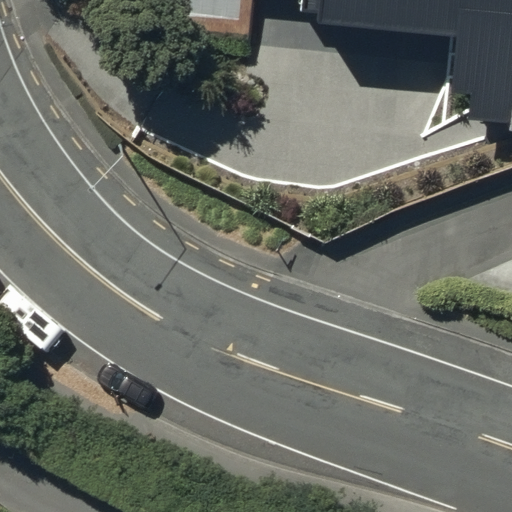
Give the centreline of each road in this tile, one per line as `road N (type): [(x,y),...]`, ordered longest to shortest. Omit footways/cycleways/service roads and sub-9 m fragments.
road 1 (unclassified): [(0,169),(33,215),(92,272),(158,318),(244,358)]
road 2 (residential): [(511,225),(384,277),(244,358)]
road 3 (unclassified): [(244,358),(511,447)]
